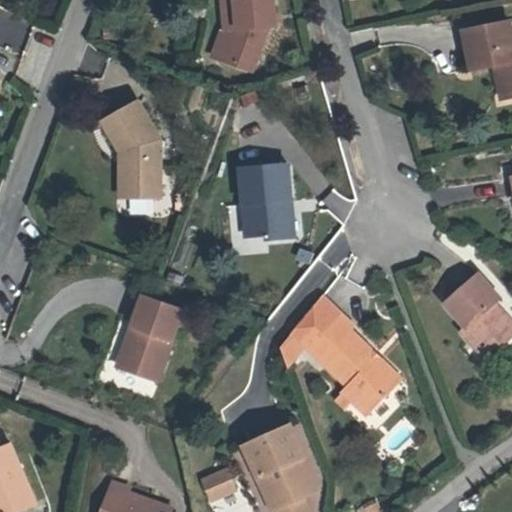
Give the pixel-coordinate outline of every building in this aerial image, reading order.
[(215,58),(228,62),(238,31),(235,0),(220,0),(224,31),(215,58)] [(235,0),(238,31),(228,62),(252,70),(265,29),(275,28),(271,0),(235,0)] [(0,9),(0,40),(16,48),(28,22),(0,9)] [(473,72),(493,68),(501,66),(503,75),(495,76),(500,102),(511,99),(511,28),(511,27),(465,37),(473,72)] [(493,68),(495,76),(503,75),(501,66),(493,68)] [(101,120),(119,150),(129,150),(129,195),(160,195),(160,139),(136,99),(101,120)] [(117,194),(129,195),(129,150),(119,150),(117,150),(117,194)] [(265,242),(265,247),(287,246),(284,211),(292,210),(289,170),(241,175),(247,243),(265,242)] [(472,334),(482,346),(490,340),(503,353),(511,344),(511,314),(508,316),(500,306),(507,301),(486,277),(454,306),(477,331),(472,334)] [(326,293),(299,328),(321,350),(323,352),(327,349),(339,361),(335,366),(371,402),(366,407),(380,421),(404,398),(397,391),(407,380),(355,329),(359,326),(326,293)] [(135,299),(126,329),(132,331),(121,369),(158,379),(178,311),(135,299)] [(297,374),(321,350),(299,328),(289,340),(297,374)] [(115,367),(121,369),(132,331),(126,329),(115,367)] [(495,361),(503,353),(490,340),(482,346),(495,361)] [(397,391),(404,398),(414,388),(407,380),(397,391)] [(381,436),(391,449),(414,432),(405,419),(381,436)] [(296,426),(254,445),(283,511),(313,511),(308,500),(310,500),(295,467),(311,460),(296,426)] [(0,455),(0,511),(30,511),(33,511),(6,452),(0,455)] [(240,467),(220,476),(228,494),(248,486),(240,467)] [(124,488),(112,484),(102,511),(169,511),(170,511),(128,496),(124,488)] [(356,511),(380,511),(377,500),(355,506),(356,511)]
